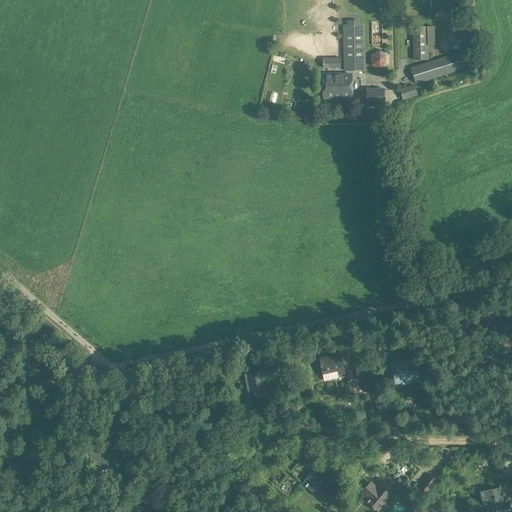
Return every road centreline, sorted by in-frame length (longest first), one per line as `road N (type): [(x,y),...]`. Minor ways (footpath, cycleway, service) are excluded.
road 1 (unclassified): [(511,440),(182,435)]
road 2 (unclassified): [(109,367),(422,301)]
road 3 (unclassified): [(109,367),(0,270)]
